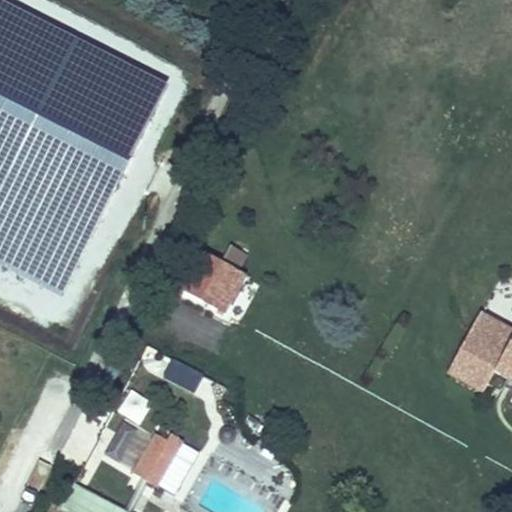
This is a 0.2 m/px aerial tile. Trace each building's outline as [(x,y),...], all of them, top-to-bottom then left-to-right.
[(166,87),(0,1),(0,268),(57,298),(166,87)] [(233,247),(224,264),(240,273),(249,255),(233,247)] [(187,293),(229,315),(249,278),(240,273),(224,264),(207,255),(187,293)] [(511,330),(480,314),(447,376),(480,393),(490,375),(511,387),(511,330)] [(160,380),(195,396),(207,369),(172,353),(160,380)] [(119,463),(137,432),(123,424),(105,455),(119,463)] [(155,437),(135,474),(173,495),(194,458),(196,454),(166,438),(164,441),(155,437)] [(69,511),(125,511),(68,484),(57,506),(69,511)]
